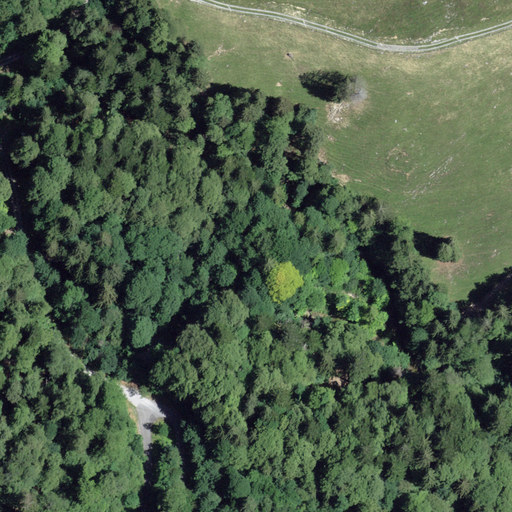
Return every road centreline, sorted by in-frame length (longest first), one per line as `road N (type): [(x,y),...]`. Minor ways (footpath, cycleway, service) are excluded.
road 1 (track): [(203,0),(404,49),(511,25)]
road 2 (track): [(148,411),(90,376),(39,286),(0,167)]
road 3 (track): [(186,511),(182,429),(177,416),(156,407),(145,426),(150,466),(142,511)]
